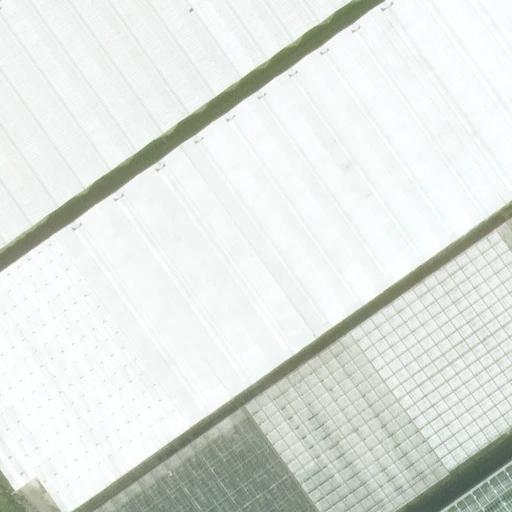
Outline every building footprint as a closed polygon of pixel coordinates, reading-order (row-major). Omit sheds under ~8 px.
[(63,227),(0,272),(0,466),(17,490),(38,476),(63,511),(64,511),(67,511),(270,369),(347,314),(504,203),(511,197),(511,0),(383,0),(206,126),(63,227)] [(0,0),(0,247),(63,203),(205,103),(350,0),(0,0)] [(511,214),(291,369),(243,403),(319,511),(389,511),(456,465),(511,425),(511,214)] [(319,511),(243,403),(92,511),(319,511)] [(511,511),(511,457),(434,511),(511,511)]
